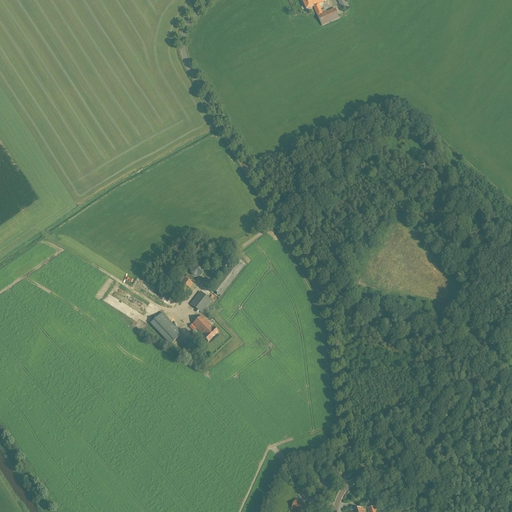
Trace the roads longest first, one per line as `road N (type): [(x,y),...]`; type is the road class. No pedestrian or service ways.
road 1 (unclassified): [(347,440),(325,295),(184,52),(188,22),(210,0)]
road 2 (tertiary): [(377,474),(511,467)]
